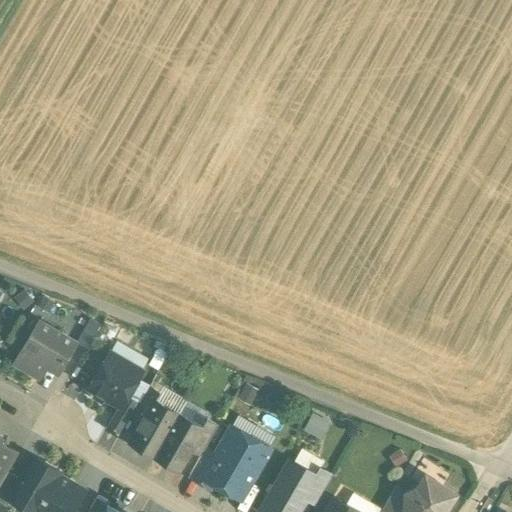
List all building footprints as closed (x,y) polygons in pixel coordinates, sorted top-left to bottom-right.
[(75,342),(39,321),(23,349),(47,363),(59,370),(75,342)] [(47,363),(23,349),(14,364),(39,378),(47,363)] [(141,371),(109,353),(89,388),(119,405),(121,406),(126,396),(141,371)] [(138,403),(131,416),(141,422),(154,400),(155,400),(160,391),(149,385),(138,403)] [(126,396),(121,406),(119,405),(106,426),(120,434),(131,416),(138,403),(126,396)] [(155,400),(154,400),(141,422),(132,437),(145,444),(147,451),(154,455),(178,414),(155,400)] [(202,427),(178,414),(154,455),(162,460),(168,458),(181,465),(190,450),(203,428),(202,427)] [(207,419),(202,427),(203,428),(190,450),(200,456),(206,446),(218,425),(207,419)] [(267,452),(248,441),(250,437),(231,426),(216,453),(212,460),(225,467),(215,483),(240,498),(267,452)] [(341,437),(324,427),(316,444),(333,454),(341,437)] [(1,445),(0,446),(0,484),(7,471),(8,472),(17,455),(1,445)] [(216,453),(206,446),(200,456),(189,475),(212,489),(215,483),(225,467),(212,460),(216,453)] [(60,472),(33,457),(20,479),(9,498),(11,499),(32,511),(70,511),(72,509),(84,489),(59,475),(59,474),(60,472)] [(290,460),(260,511),(297,511),(305,499),(317,476),(314,475),(290,460)] [(319,467),(314,475),(317,476),(305,499),(315,505),(332,475),(319,467)] [(8,472),(7,471),(0,484),(0,501),(7,506),(11,499),(9,498),(20,479),(8,472)] [(443,511),(455,494),(425,475),(416,488),(406,492),(405,511),(404,511),(443,511)] [(405,492),(395,486),(380,511),(404,511),(405,511),(397,507),(405,492)] [(405,492),(397,507),(405,511),(406,492),(405,492)] [(104,511),(107,506),(108,507),(110,504),(97,497),(87,511),(104,511)] [(358,511),(333,498),(324,511),(358,511)]
